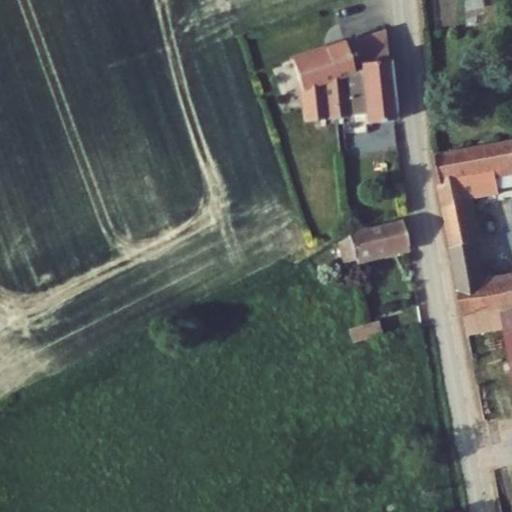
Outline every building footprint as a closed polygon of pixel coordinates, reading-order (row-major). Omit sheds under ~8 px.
[(464,0),(465,24),(498,23),(497,0),(464,0)] [(380,30),(279,59),(293,126),(346,111),(348,119),(388,108),(380,30)] [(511,145),(438,160),(454,258),(481,253),(470,201),(498,196),(496,180),(511,176),(511,145)] [(398,223),(339,233),(344,254),(401,244),(398,223)] [(454,258),(457,273),(485,268),(481,253),(454,258)] [(457,273),(465,323),(499,317),(511,314),(511,276),(487,282),(485,268),(457,273)] [(511,314),(499,317),(501,332),(511,385),(511,314)] [(465,323),(467,338),(501,332),(499,317),(465,323)] [(370,321),(342,325),(344,339),(372,334),(370,321)]
